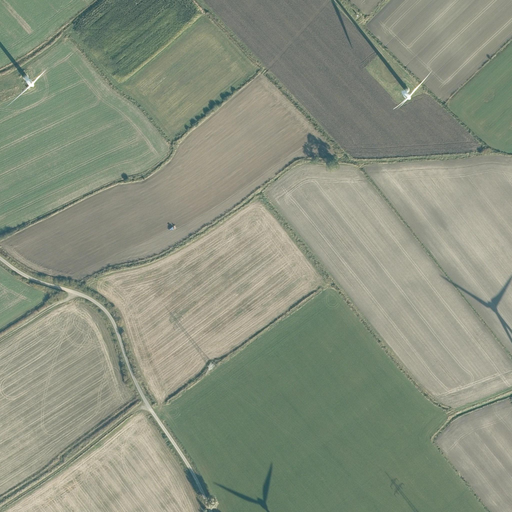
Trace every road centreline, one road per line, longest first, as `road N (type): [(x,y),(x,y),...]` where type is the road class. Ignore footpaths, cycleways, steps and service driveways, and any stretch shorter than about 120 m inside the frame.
road 1 (unclassified): [(207,511),(134,386),(102,309),(0,260)]
road 2 (track): [(0,510),(145,402)]
